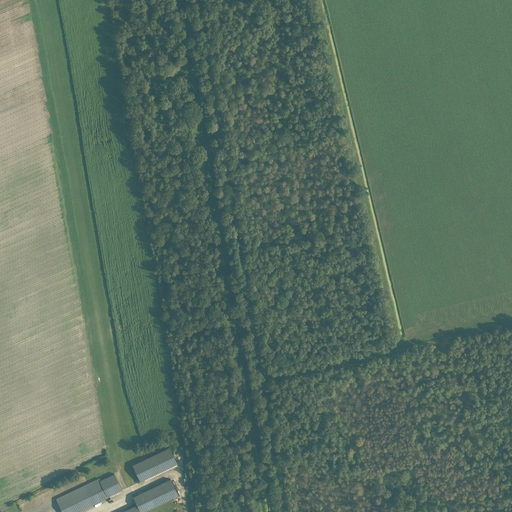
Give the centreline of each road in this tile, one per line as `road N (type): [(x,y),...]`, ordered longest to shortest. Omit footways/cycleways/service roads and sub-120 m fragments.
road 1 (track): [(253,465),(175,0)]
road 2 (track): [(399,339),(319,0)]
